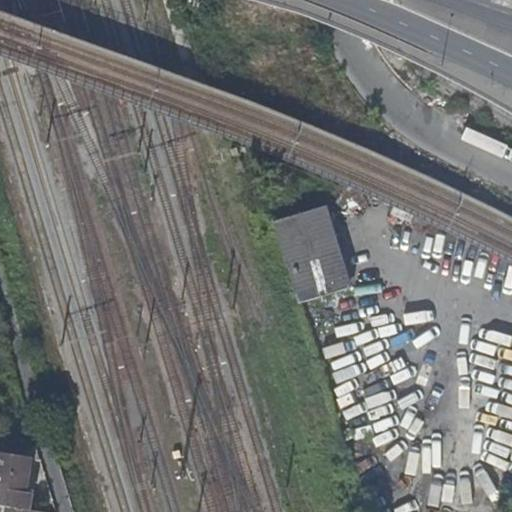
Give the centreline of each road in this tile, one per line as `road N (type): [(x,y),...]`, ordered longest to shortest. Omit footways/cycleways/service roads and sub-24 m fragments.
road 1 (primary): [(325,0),(364,71),(397,107),(511,175)]
road 2 (residential): [(0,276),(63,511)]
road 3 (primary): [(365,0),(511,71)]
